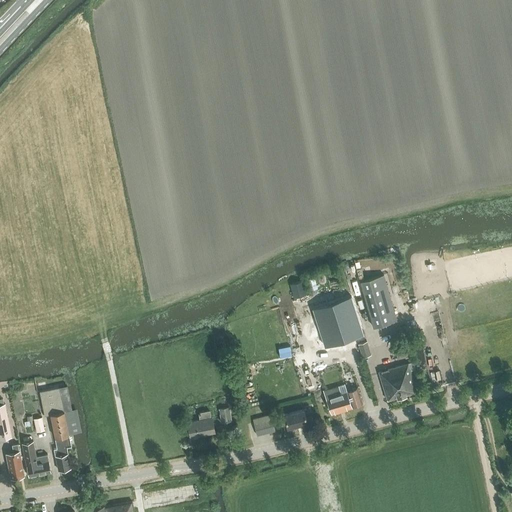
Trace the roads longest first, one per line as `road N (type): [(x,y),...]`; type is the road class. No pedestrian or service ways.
road 1 (tertiary): [(0,502),(231,460),(511,389)]
road 2 (track): [(103,339),(134,477)]
